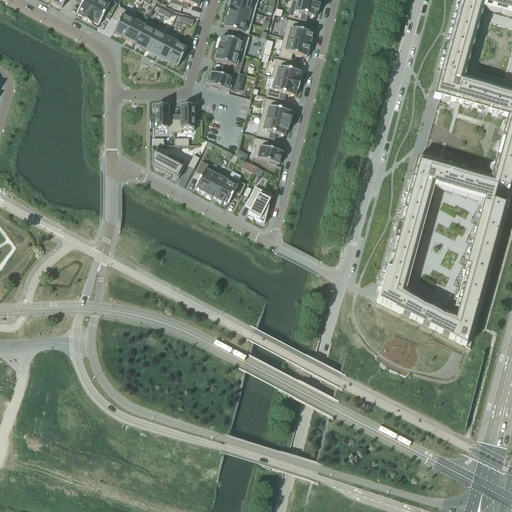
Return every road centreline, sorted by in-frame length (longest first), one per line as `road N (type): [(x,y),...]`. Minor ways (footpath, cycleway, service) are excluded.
road 1 (unclassified): [(468,511),(144,413),(99,381),(90,344)]
road 2 (unclassified): [(74,344),(87,388),(113,413),(415,511)]
road 3 (unclassified): [(340,280),(418,0)]
road 4 (residential): [(273,245),(335,0)]
road 5 (unclassified): [(279,511),(340,280)]
road 6 (residential): [(109,163),(273,245)]
road 7 (residential): [(214,0),(186,95),(110,95)]
road 8 (primary): [(511,358),(472,511)]
road 9 (residential): [(110,95),(109,64),(97,46),(8,0)]
